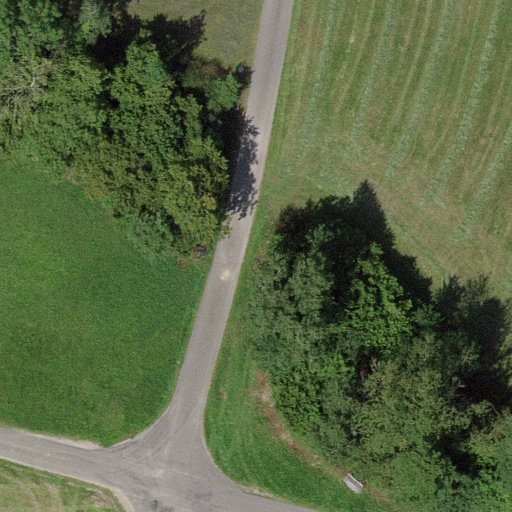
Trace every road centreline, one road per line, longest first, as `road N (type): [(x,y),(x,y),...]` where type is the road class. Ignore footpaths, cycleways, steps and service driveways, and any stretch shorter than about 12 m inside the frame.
road 1 (track): [(164,511),(285,0)]
road 2 (track): [(0,446),(248,511)]
